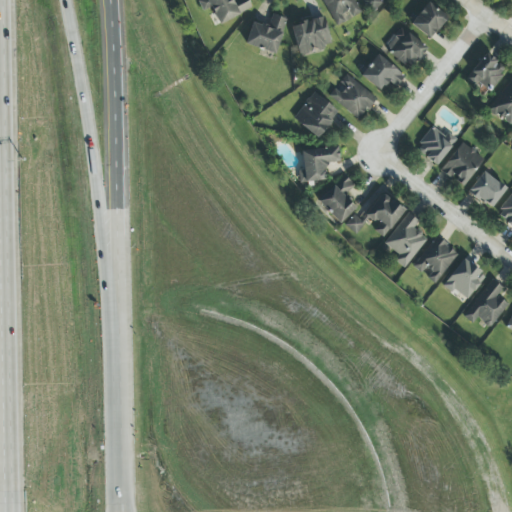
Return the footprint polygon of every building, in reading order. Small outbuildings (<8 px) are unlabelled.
[(232,0),(231,1),(231,0),(196,0),(202,12),(211,8),(217,24),(250,10),(246,0),(232,0)] [(360,14),(352,0),(321,0),(336,27),(360,14)] [(379,0),(364,0),(365,9),(380,9),(379,0)] [(410,24),(429,40),(446,18),(427,2),(410,24)] [(274,55),(286,19),(271,15),(267,27),(251,22),(244,45),(274,55)] [(297,55),(331,47),(324,18),(291,25),(297,55)] [(408,69),(425,50),(401,28),(383,47),(408,69)] [(466,78),(486,94),(506,70),(486,54),(466,78)] [(359,76),(378,92),(387,81),(395,88),(403,77),(377,55),(359,76)] [(327,97),(358,121),(375,99),(345,75),(336,87),(336,86),(327,97)] [(511,125),(511,78),(488,111),(511,127),(511,125)] [(337,113),(313,93),(292,119),(316,139),(337,113)] [(435,166),(456,140),(446,132),(443,137),(431,128),(414,150),(435,166)] [(463,187),(483,158),(460,143),(439,172),(450,180),(451,178),(463,187)] [(300,152),(303,171),(297,172),(299,183),(326,180),(324,164),(338,162),(336,147),(300,152)] [(489,210),(505,189),(482,172),(466,192),(489,210)] [(338,225),(355,209),(342,196),(353,186),(343,176),(316,202),(338,225)] [(511,191),(495,216),(511,227),(511,191)] [(383,238),(403,211),(381,194),(360,221),(353,216),(344,227),(355,236),(368,218),(378,225),(374,231),(383,238)] [(418,221),(405,213),(384,246),(398,255),(393,262),(405,269),(425,237),(413,230),(418,221)] [(457,255),(435,237),(412,267),(423,276),(434,284),(457,255)] [(441,286),(451,294),(454,290),(466,300),(484,277),(462,260),(441,286)] [(502,289),(491,281),(462,318),(472,325),(476,318),(489,328),(507,305),(496,297),(502,289)]
